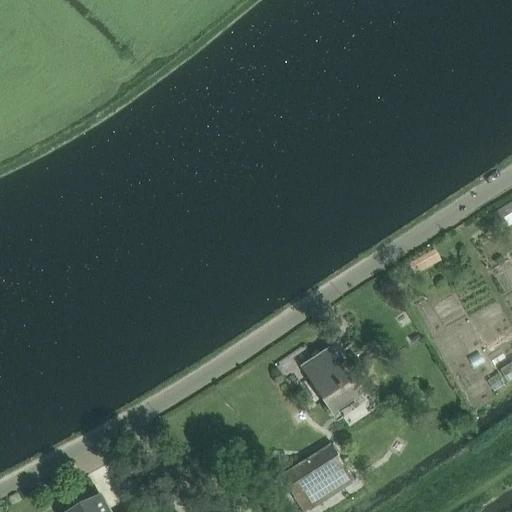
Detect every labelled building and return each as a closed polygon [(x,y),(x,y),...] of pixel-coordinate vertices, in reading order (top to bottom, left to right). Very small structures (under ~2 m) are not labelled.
[(496,222),(511,212),(511,201),(492,214),(496,222)] [(419,258),(408,264),(415,275),(431,266),(441,260),(434,249),(419,258)] [(333,416),(363,396),(329,347),(299,367),(333,416)] [(331,444),(280,476),(302,511),(353,479),(331,444)] [(108,511),(102,499),(77,511),(136,511),(133,506),(122,511),(108,511)]
